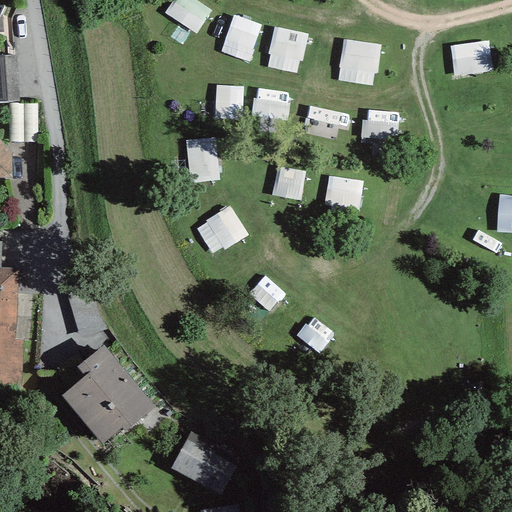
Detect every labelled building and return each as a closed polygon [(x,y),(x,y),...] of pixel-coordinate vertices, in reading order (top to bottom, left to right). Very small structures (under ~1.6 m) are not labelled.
[(203,23),(213,0),(212,0),(171,0),(168,8),(203,23)] [(224,47),(253,55),(264,16),(234,8),(224,47)] [(304,67),(309,25),(275,22),(270,63),(304,67)] [(342,77),(378,80),(382,37),(346,34),(342,77)] [(454,37),(456,68),(493,66),(492,35),(454,37)] [(3,59),(0,59),(0,101),(19,101),(17,59),(3,59)] [(219,79),(218,110),(242,110),(243,79),(219,79)] [(191,158),(218,157),(216,131),(189,133),(191,158)] [(0,141),(0,177),(12,177),(10,152),(0,141)] [(282,162),(276,190),(302,195),(308,168),(282,162)] [(511,191),(500,191),(500,228),(511,228),(511,191)] [(198,222),(217,250),(252,226),(232,199),(198,222)] [(19,267),(0,266),(0,372),(15,373),(19,267)] [(88,280),(64,287),(78,336),(102,329),(88,280)] [(151,407),(100,346),(76,366),(84,376),(62,394),(105,445),(151,407)] [(239,458),(191,432),(172,467),(220,493),(239,458)]
